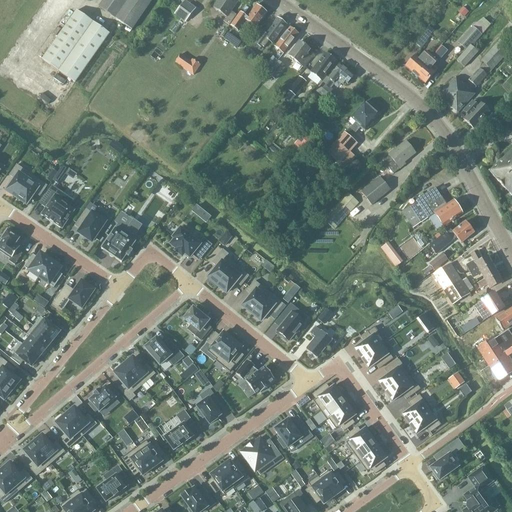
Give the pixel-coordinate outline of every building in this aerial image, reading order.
[(132,30),(152,0),(102,0),(98,7),(132,30)] [(231,11),(237,2),(233,0),(218,0),(212,8),(226,17),(223,21),(229,26),(236,15),(231,11)] [(196,9),(185,1),(174,15),(185,23),(196,9)] [(257,35),(260,31),(257,28),(267,13),(256,5),(247,18),(240,13),(231,26),(241,33),(245,27),(257,35)] [(463,8),(459,12),(464,17),(468,12),(463,8)] [(75,83),(109,34),(76,11),(41,60),(75,83)] [(260,31),(257,35),(252,42),(263,50),(268,42),(272,45),(287,25),(277,18),(265,34),(260,31)] [(466,53),(471,48),(484,33),(476,25),(459,43),(467,50),(466,52),(466,53)] [(274,46),(278,50),(283,54),(299,34),(289,27),(274,46)] [(431,35),(426,32),(415,44),(420,48),(431,35)] [(227,33),(224,38),(229,42),(232,37),(227,33)] [(487,76),(510,50),(499,40),(481,61),(484,64),(479,69),(468,80),(469,81),(464,85),(461,82),(460,83),(454,78),(438,96),(457,114),(474,95),(472,92),(476,87),(487,76)] [(304,69),(312,57),(308,54),(311,50),(299,42),(287,56),(290,58),(289,59),(304,69)] [(447,52),(441,46),(440,46),(431,57),(425,63),(415,76),(424,85),(435,73),(434,72),(437,69),(433,66),(437,62),(436,61),(439,57),(441,58),(447,52)] [(466,53),(466,52),(457,61),(465,68),(477,53),(471,48),(466,53)] [(415,76),(425,63),(431,57),(426,52),(420,59),(415,55),(405,67),(415,76)] [(325,75),(336,61),(324,53),(310,73),(322,81),(326,76),(325,75)] [(273,56),(267,62),(272,66),(277,60),(273,56)] [(200,65),(192,60),(191,62),(185,70),(193,76),(200,65)] [(276,80),(286,67),(277,60),(262,79),(265,81),(270,75),(276,80)] [(347,85),(354,76),(339,64),(328,78),(326,77),(315,91),(325,99),(332,90),(326,86),(330,81),(334,84),(339,78),(347,85)] [(296,96),(306,82),(299,77),(289,91),(290,92),(295,96),(296,96)] [(295,96),(290,92),(284,99),(289,104),(295,96)] [(365,131),(379,116),(377,114),(377,113),(365,102),(350,118),(355,122),(350,128),(355,133),(360,128),(364,132),(364,131),(365,131)] [(469,114),(464,120),(473,129),(489,112),(479,103),(477,106),(472,102),(463,111),(464,112),(465,110),(469,114)] [(344,133),(326,153),(339,165),(357,144),(344,133)] [(303,135),(298,141),(305,147),(310,141),(303,135)] [(405,162),(416,154),(405,141),(387,155),(389,156),(383,161),(393,174),(399,169),(400,170),(406,165),(405,162)] [(511,151),(488,172),(491,175),(511,197),(511,151)] [(310,164),(306,168),(314,176),(318,171),(310,164)] [(15,198),(16,198),(32,176),(17,165),(9,176),(15,179),(6,191),(16,197),(15,198)] [(63,165),(53,181),(58,184),(65,174),(73,180),(77,174),(63,165)] [(32,176),(16,198),(17,199),(26,205),(34,193),(40,197),(47,186),(32,176)] [(380,178),(361,193),(371,206),(390,190),(380,178)] [(61,229),(62,229),(62,228),(74,211),(68,206),(72,201),(64,195),(60,201),(54,197),(58,191),(51,187),(40,204),(46,208),(42,214),(41,215),(42,216),(42,215),(49,220),(49,221),(50,221),(53,223),(54,224),(61,229)] [(417,202),(402,212),(411,225),(413,230),(434,215),(443,227),(462,214),(453,201),(447,205),(435,187),(416,200),(417,202)] [(348,193),(324,220),(334,230),(359,203),(348,193)] [(196,205),(191,211),(201,219),(203,218),(207,221),(211,217),(196,205)] [(97,217),(86,209),(75,226),(81,230),(78,233),(92,242),(105,222),(104,222),(108,216),(101,211),(97,217)] [(118,224),(101,249),(109,255),(110,256),(111,258),(114,258),(121,263),(126,255),(128,257),(132,252),(130,250),(138,238),(135,236),(141,226),(133,220),(127,230),(118,224)] [(450,229),(429,246),(436,255),(457,238),(461,244),(474,233),(465,222),(453,232),(450,229)] [(0,251),(10,259),(9,262),(15,266),(23,254),(17,251),(19,248),(15,245),(18,239),(12,235),(13,233),(7,229),(2,235),(4,236),(2,240),(3,241),(0,244),(0,251)] [(199,245),(191,238),(190,237),(192,236),(184,230),(183,231),(182,231),(180,229),(173,238),(175,240),(171,245),(176,250),(175,251),(182,257),(184,254),(189,258),(192,255),(199,261),(211,246),(204,239),(199,245)] [(386,245),(381,248),(396,268),(401,264),(386,245)] [(216,286),(217,286),(234,265),(226,258),(228,255),(223,250),(212,263),(217,267),(208,278),(217,285),(216,286)] [(483,277),(495,270),(487,257),(482,260),(477,251),(470,255),(474,261),(466,265),(473,277),(480,273),(483,277)] [(50,261),(41,254),(38,258),(33,255),(24,268),(39,278),(51,261),(50,260),(50,261)] [(434,272),(447,261),(442,254),(428,266),(434,272)] [(51,261),(39,278),(54,288),(63,275),(58,272),(60,268),(51,262),(51,261)] [(257,268),(261,277),(270,273),(265,264),(257,268)] [(461,282),(449,264),(433,275),(452,305),(469,294),(467,292),(464,287),(461,282)] [(234,265),(217,286),(218,287),(227,294),(236,282),(241,286),(249,277),(243,272),(239,277),(231,270),(235,265),(234,265)] [(477,284),(480,290),(486,287),(488,290),(502,283),(495,270),(483,277),(484,279),(477,284)] [(466,279),(461,282),(464,287),(470,284),(466,279)] [(251,314),(269,293),(255,281),(247,291),(252,295),(242,306),(251,313),(251,314)] [(94,291),(81,282),(73,294),(64,288),(53,304),(62,311),(70,300),(81,308),(87,300),(89,300),(93,294),(92,293),(94,291)] [(470,284),(464,287),(467,292),(473,288),(470,284)] [(15,287),(9,290),(12,295),(18,291),(15,287)] [(36,296),(47,303),(50,297),(40,290),(36,296)] [(269,293),(251,314),(252,315),(261,322),(270,311),(275,315),(283,305),(269,293)] [(481,302),(474,307),(484,321),(491,317),(504,308),(495,293),(481,302)] [(291,294),(285,301),(288,303),(294,296),(291,294)] [(12,295),(4,305),(9,309),(17,299),(12,295)] [(279,337),(286,342),(287,341),(289,342),(304,323),(292,314),(296,309),(291,305),(277,321),(282,325),(279,328),(276,332),(277,332),(280,335),(279,337)] [(396,308),(388,314),(393,320),(400,314),(396,308)] [(496,319),(504,331),(509,327),(511,325),(511,308),(502,316),(496,319)] [(193,309),(184,319),(191,325),(187,330),(195,336),(201,341),(211,329),(206,324),(208,321),(203,317),(201,315),(201,316),(193,309)] [(326,309),(318,319),(324,325),(332,314),(326,309)] [(12,315),(19,321),(23,318),(15,311),(12,315)] [(458,314),(444,323),(447,328),(460,318),(458,314)] [(423,315),(418,319),(421,323),(427,320),(423,315)] [(58,323),(48,316),(44,320),(41,317),(33,326),(52,342),(59,332),(54,328),(58,323)] [(368,318),(358,325),(362,331),(372,323),(368,318)] [(484,322),(475,328),(479,334),(488,328),(484,322)] [(52,342),(33,326),(26,335),(30,338),(45,350),(52,342)] [(336,344),(315,327),(310,334),(316,338),(306,350),(317,360),(329,346),(332,349),(336,344)] [(361,358),(361,359),(383,343),(384,344),(385,342),(374,327),(361,337),(364,342),(361,344),(354,350),(357,354),(360,358),(361,358)] [(511,336),(508,330),(495,339),(504,352),(511,347),(511,336)] [(217,360),(232,341),(223,333),(220,337),(215,333),(207,343),(212,347),(208,352),(216,359),(217,360)] [(511,373),(511,365),(504,353),(495,339),(494,337),(477,348),(499,382),(511,373)] [(38,358),(45,350),(30,338),(24,346),(23,346),(38,358)] [(167,350),(156,338),(144,348),(160,366),(168,360),(173,366),(184,357),(173,345),(167,350)] [(243,356),(238,352),(242,348),(232,341),(217,360),(216,359),(215,361),(230,373),(243,356)] [(31,367),(35,362),(38,358),(23,346),(24,346),(20,343),(12,352),(14,354),(10,358),(20,366),(24,361),(31,367)] [(391,353),(384,344),(383,343),(361,359),(362,360),(365,365),(368,369),(375,364),(376,364),(379,362),(382,367),(392,359),(389,354),(391,353)] [(123,366),(141,387),(155,374),(147,365),(142,369),(132,358),(124,365),(123,366)] [(0,381),(12,391),(12,390),(19,382),(8,372),(12,368),(2,360),(0,362),(0,381)] [(244,379),(247,381),(245,382),(255,395),(259,391),(261,393),(269,387),(268,385),(274,380),(265,368),(258,372),(253,368),(254,366),(247,360),(236,374),(243,380),(244,379)] [(385,391),(385,392),(409,375),(398,360),(385,370),(388,375),(385,377),(378,383),(381,387),(384,391),(385,391)] [(132,394),(141,387),(123,366),(123,367),(114,374),(125,386),(120,390),(130,402),(135,397),(132,394)] [(200,371),(195,374),(199,379),(204,376),(200,371)] [(457,373),(452,377),(460,386),(464,383),(457,373)] [(385,392),(386,393),(389,398),(392,402),(399,397),(403,395),(406,400),(420,390),(409,375),(385,392)] [(0,397),(4,400),(11,392),(12,391),(0,381),(0,397)] [(313,402),(320,412),(341,397),(340,396),(337,392),(334,387),(330,390),(326,385),(312,395),(316,400),(313,402)] [(100,413),(115,399),(116,399),(115,398),(118,396),(111,387),(108,390),(106,387),(105,386),(105,387),(100,392),(99,391),(99,390),(98,391),(94,394),(93,395),(94,395),(94,396),(89,401),(89,400),(88,401),(89,402),(91,403),(89,405),(95,413),(97,411),(99,413),(100,413)] [(216,419),(220,416),(212,404),(217,400),(209,390),(200,396),(204,402),(197,407),(198,409),(197,411),(203,419),(204,418),(210,425),(217,420),(216,419)] [(408,424),(409,425),(428,412),(432,410),(424,400),(423,401),(419,396),(409,403),(412,408),(409,410),(409,411),(402,416),(405,420),(408,424)] [(327,421),(329,420),(347,406),(341,397),(320,412),(327,421)] [(348,407),(347,406),(329,420),(336,430),(340,426),(344,431),(354,424),(351,419),(355,416),(351,411),(348,407)] [(66,415),(65,416),(83,437),(97,425),(88,415),(83,419),(74,408),(66,416),(66,415)] [(133,411),(128,415),(134,422),(139,418),(133,411)] [(193,424),(184,411),(177,416),(183,425),(164,438),(173,451),(193,437),(187,429),(193,424)] [(409,425),(410,426),(413,431),(416,435),(423,430),(427,428),(430,433),(440,425),(436,420),(435,421),(428,412),(409,425)] [(83,437),(65,416),(64,417),(56,424),(65,435),(60,439),(69,449),(83,437)] [(140,418),(135,422),(143,433),(148,429),(140,418)] [(292,424),(289,420),(288,419),(287,420),(274,429),(273,430),(274,431),(280,439),(286,448),(288,449),(302,439),(305,443),(312,437),(299,419),(292,424)] [(372,440),(371,439),(372,439),(368,434),(365,430),(361,433),(357,428),(347,435),(350,440),(346,443),(353,453),(372,440)] [(124,431),(119,435),(127,446),(132,442),(124,431)] [(33,444),(50,464),(64,452),(56,443),(51,447),(42,436),(34,443),(33,443),(33,444)] [(248,449),(242,453),(255,471),(256,470),(272,459),(276,465),(283,459),(269,440),(264,445),(260,440),(254,444),(253,443),(247,447),(248,449)] [(379,449),(372,440),(353,453),(360,463),(379,449)] [(439,481),(458,467),(450,456),(453,454),(454,455),(464,447),(458,440),(441,452),(446,458),(430,469),(435,475),(433,476),(436,481),(438,479),(439,481)] [(137,448),(152,469),(162,462),(159,458),(164,455),(156,444),(151,448),(146,441),(137,448)] [(36,476),(50,464),(33,444),(32,444),(24,452),(33,463),(28,467),(36,476)] [(142,476),(152,469),(137,448),(122,459),(134,476),(139,472),(142,476)] [(379,450),(379,449),(360,463),(367,473),(371,469),(375,474),(385,467),(382,462),(386,459),(382,454),(383,454),(379,449),(379,450)] [(272,459),(256,470),(260,476),(276,465),(272,459)] [(220,469),(235,490),(250,479),(237,462),(232,466),(230,462),(220,469)] [(1,471),(18,492),(32,480),(24,470),(19,475),(10,464),(1,471)] [(118,467),(112,471),(115,476),(96,490),(105,502),(106,503),(106,502),(113,497),(113,498),(114,497),(117,494),(117,495),(118,494),(124,489),(125,489),(125,488),(120,481),(126,477),(118,467)] [(462,511),(495,511),(496,510),(495,509),(499,507),(492,498),(489,501),(481,490),(493,482),(482,467),(468,478),(475,488),(464,496),(468,502),(467,503),(466,504),(468,504),(467,507),(466,507),(466,508),(467,509),(462,511)] [(235,490),(220,469),(210,476),(213,480),(208,483),(215,494),(220,490),(224,496),(234,489),(235,490)] [(0,498),(5,504),(18,492),(1,471),(0,471),(0,472),(0,488),(1,490),(0,491),(0,498)] [(295,471),(291,475),(297,484),(301,481),(302,481),(295,471)] [(319,478),(333,498),(343,491),(340,487),(345,483),(338,473),(332,477),(328,471),(319,478)] [(319,478),(318,476),(308,483),(311,487),(306,491),(315,505),(320,501),(323,505),(333,498),(319,478)] [(197,494),(194,489),(190,492),(189,491),(181,497),(190,509),(188,510),(189,511),(201,511),(207,508),(208,510),(215,504),(204,489),(197,494)] [(272,489),(266,493),(273,503),(279,498),(272,489)] [(68,497),(69,499),(70,499),(79,511),(93,511),(94,511),(91,508),(96,504),(86,491),(81,494),(78,490),(68,497)] [(301,504),(306,500),(299,490),(287,499),(291,503),(285,508),(286,510),(284,511),(306,511),(305,509),(301,504)] [(264,496),(255,503),(261,511),(271,505),(264,496)] [(79,511),(70,499),(69,499),(60,506),(64,511),(63,511),(79,511)]
